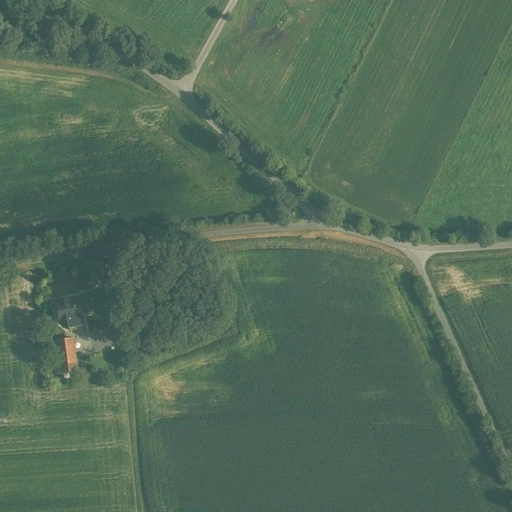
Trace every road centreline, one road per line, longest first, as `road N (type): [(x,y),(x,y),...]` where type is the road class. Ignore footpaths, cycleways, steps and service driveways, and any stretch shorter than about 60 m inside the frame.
road 1 (unclassified): [(319,207),(143,57),(47,0)]
road 2 (unclassified): [(0,260),(301,219),(319,207)]
road 3 (unclassified): [(415,241),(511,457)]
